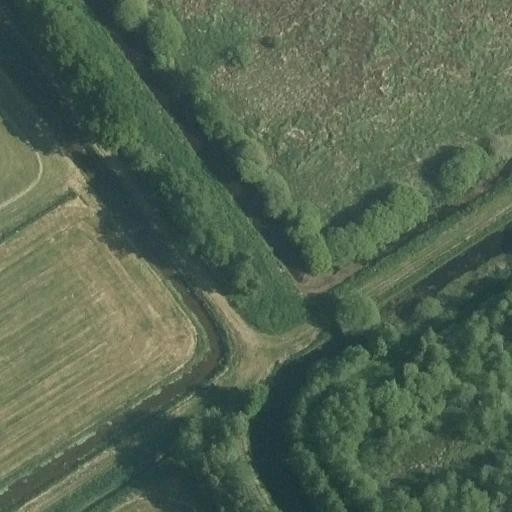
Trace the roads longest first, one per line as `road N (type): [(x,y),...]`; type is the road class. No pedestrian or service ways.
road 1 (track): [(263,366),(0,17)]
road 2 (track): [(263,366),(511,204)]
road 3 (track): [(45,511),(263,366)]
